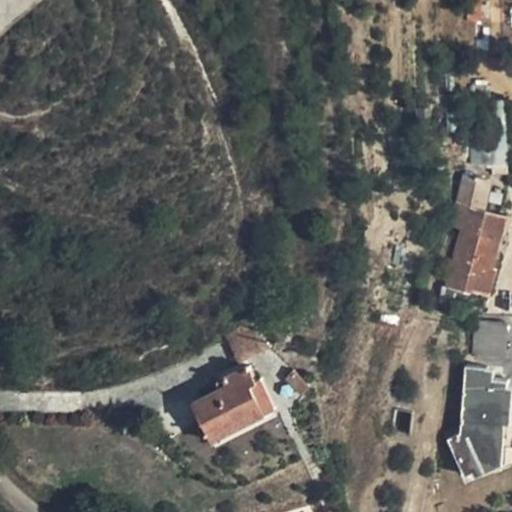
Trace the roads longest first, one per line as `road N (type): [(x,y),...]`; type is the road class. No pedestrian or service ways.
road 1 (track): [(159,0),(243,190),(219,283),(151,330),(0,362)]
road 2 (track): [(0,110),(63,105),(116,44),(105,0)]
